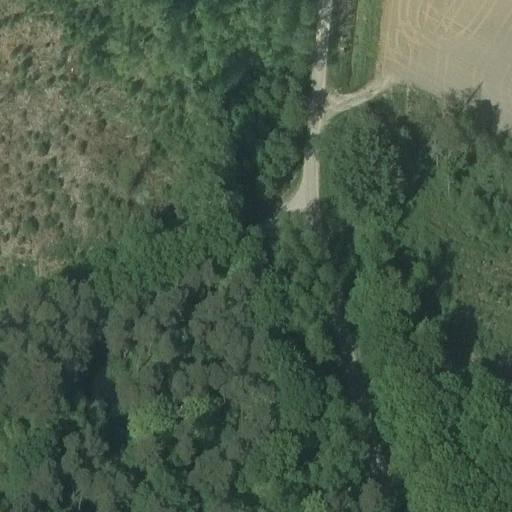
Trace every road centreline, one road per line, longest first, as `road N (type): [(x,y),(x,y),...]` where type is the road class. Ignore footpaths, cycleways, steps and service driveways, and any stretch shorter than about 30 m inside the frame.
road 1 (unclassified): [(390,511),(321,231),(318,118),(332,0)]
road 2 (track): [(0,293),(316,186)]
